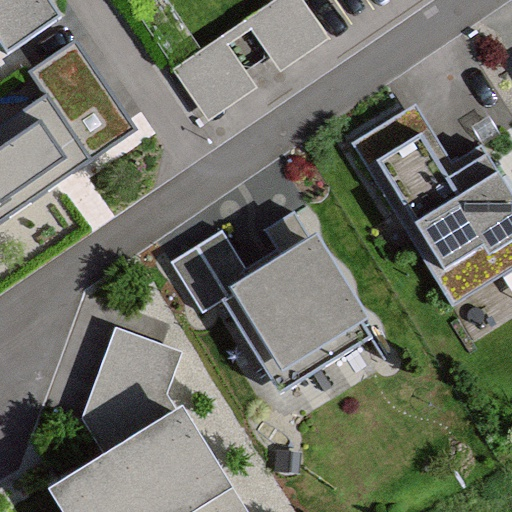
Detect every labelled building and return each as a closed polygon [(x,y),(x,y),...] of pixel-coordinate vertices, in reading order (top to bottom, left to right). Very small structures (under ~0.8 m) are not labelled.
[(0,0),(0,56),(1,57),(66,13),(56,0),(0,0)] [(74,61),(0,113),(0,230),(130,137),(74,61)] [(414,108),(357,142),(457,309),(511,276),(511,179),(488,140),(448,164),(414,108)] [(217,229),(167,259),(197,309),(224,293),(281,389),(377,333),(303,209),(271,228),(284,250),(244,273),(217,229)] [(155,334),(64,386),(87,425),(177,373),(155,334)] [(194,511),(272,467),(222,382),(89,460),(120,511),(194,511)]
